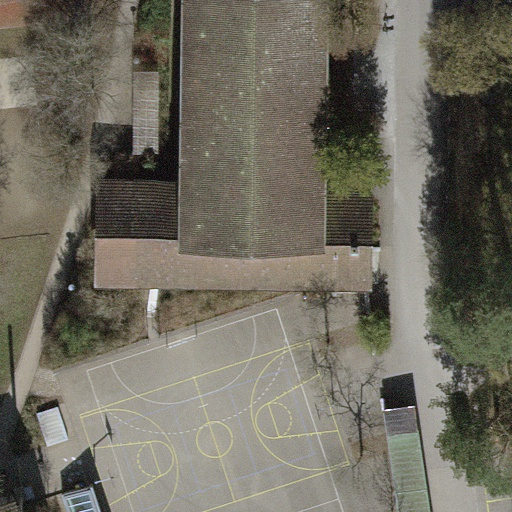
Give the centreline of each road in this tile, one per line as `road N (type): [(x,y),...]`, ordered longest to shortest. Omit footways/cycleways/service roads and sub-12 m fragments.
road 1 (residential): [(414,0),(413,348)]
road 2 (residential): [(413,348),(455,511)]
